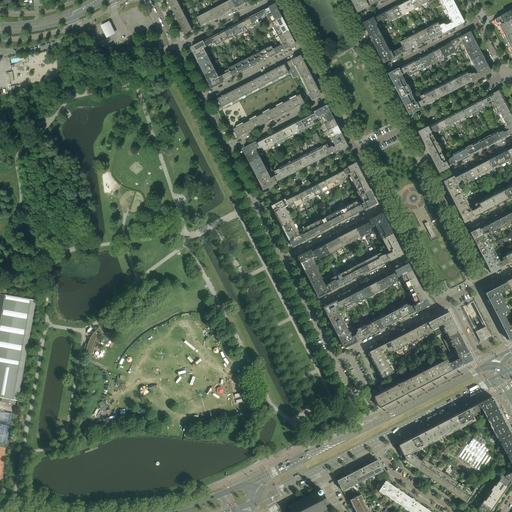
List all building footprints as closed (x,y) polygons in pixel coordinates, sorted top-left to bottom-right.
[(176,0),(166,0),(172,10),(180,6),(176,0)] [(231,0),(229,0),(219,5),(224,13),(235,7),(231,0)] [(364,0),(363,0),(353,5),(357,12),(368,7),(365,1),(366,1),(364,0)] [(409,0),(406,0),(403,2),(408,12),(414,9),(409,0)] [(417,0),(409,0),(414,9),(420,6),(417,0)] [(452,0),(448,0),(441,4),(444,10),(455,4),(452,0)] [(403,2),(396,5),(401,15),(408,12),(403,2)] [(281,18),(274,4),(264,10),(266,15),(270,23),(281,18)] [(455,4),(444,10),(447,15),(458,10),(455,4)] [(219,5),(208,11),(212,19),(224,13),(219,5)] [(396,5),(390,9),(395,18),(401,15),(396,5)] [(180,6),(172,10),(177,22),(186,18),(180,6)] [(390,9),(384,12),(386,16),(387,18),(389,21),(395,18),(390,9)] [(264,10),(254,14),(257,20),(266,15),(264,10)] [(458,10),(447,15),(450,21),(461,16),(458,10)] [(511,10),(494,20),(499,30),(501,29),(509,46),(508,47),(511,55),(511,10)] [(196,17),(200,25),(212,19),(208,11),(196,17)] [(384,12),(373,18),(375,22),(380,20),(383,20),(384,19),(387,18),(386,16),(384,12)] [(259,23),(257,20),(254,14),(248,18),(253,26),(255,29),(258,28),(256,24),(259,23)] [(461,16),(450,21),(451,22),(453,27),(464,21),(461,16)] [(186,18),(177,22),(184,34),(192,30),(186,18)] [(248,18),(242,21),(247,29),(253,26),(248,18)] [(288,31),(281,18),(270,23),(277,36),(288,31)] [(373,18),(362,23),(366,30),(376,24),(375,22),(373,18)] [(109,20),(100,24),(107,37),(116,32),(109,20)] [(242,21),(236,24),(240,32),(247,29),(242,21)] [(442,33),(453,27),(451,22),(447,24),(445,25),(442,24),(438,26),(442,33)] [(437,23),(431,26),(436,36),(442,33),(438,26),(437,23)] [(236,24),(230,27),(234,36),(240,32),(236,24)] [(376,24),(366,30),(369,36),(379,31),(376,24)] [(431,26),(424,29),(430,39),(436,36),(431,26)] [(230,27),(224,30),(228,39),(234,36),(230,27)] [(424,29),(418,32),(423,42),(430,39),(424,29)] [(224,30),(217,34),(222,42),(228,39),(224,30)] [(288,31),(277,36),(281,43),(291,37),(288,31)] [(379,31),(369,36),(373,43),(383,38),(379,31)] [(423,42),(418,32),(412,35),(417,45),(423,42)] [(469,32),(459,37),(461,41),(460,42),(461,42),(461,43),(472,38),(469,32)] [(211,37),(215,44),(216,45),(222,42),(217,34),(211,37)] [(412,35),(406,39),(411,49),(417,45),(412,35)] [(211,37),(202,42),(204,47),(210,44),(211,46),(215,44),(211,37)] [(291,37),(281,43),(281,44),(284,50),(295,44),(291,37)] [(459,37),(450,42),(454,49),(456,48),(456,47),(459,45),(458,44),(460,42),(461,41),(459,37)] [(383,38),(373,43),(376,49),(386,44),(383,38)] [(472,38),(461,43),(464,49),(475,43),(472,38)] [(411,49),(406,39),(399,42),(401,46),(402,47),(405,52),(411,49)] [(202,42),(190,47),(193,53),(203,48),(205,48),(204,47),(202,42)] [(450,42),(444,45),(449,55),(455,51),(454,49),(450,42)] [(475,43),(464,49),(467,55),(478,49),(475,43)] [(281,44),(272,49),(275,54),(284,50),(281,44)] [(386,44),(376,49),(379,56),(390,51),(386,44)] [(444,45),(438,48),(443,58),(449,55),(444,45)] [(271,46),(265,49),(269,58),(275,54),(272,49),(271,46)] [(390,53),(393,58),(405,52),(402,47),(401,46),(399,47),(397,48),(397,50),(390,53)] [(203,48),(193,53),(197,60),(207,55),(203,48)] [(438,48),(432,51),(437,61),(443,58),(438,48)] [(265,49),(259,52),(263,61),(269,58),(265,49)] [(478,49),(467,55),(470,60),(481,54),(478,49)] [(390,51),(379,56),(383,63),(393,58),(390,53),(390,51)] [(432,51),(426,54),(431,64),(437,61),(432,51)] [(259,52),(252,55),(257,64),(263,61),(259,52)] [(426,54),(419,58),(424,67),(431,64),(426,54)] [(481,54),(470,60),(473,66),(484,60),(481,54)] [(207,55),(197,60),(201,67),(210,62),(207,55)] [(252,55),(246,58),(250,67),(257,64),(252,55)] [(307,68),(303,61),(300,55),(299,56),(292,59),(299,72),(307,68)] [(246,58),(240,62),(244,70),(250,67),(246,58)] [(419,58),(413,61),(418,70),(424,67),(419,58)] [(300,75),(299,72),(292,59),(283,64),(284,64),(283,64),(286,70),(288,73),(282,76),(282,77),(290,73),(293,78),(300,75)] [(484,60),(473,66),(475,71),(487,65),(484,60)] [(413,61),(407,64),(412,73),(418,70),(413,61)] [(444,61),(440,64),(441,66),(438,68),(440,70),(448,66),(447,64),(446,64),(444,61)] [(210,62),(201,67),(204,74),(214,69),(210,62)] [(240,62),(234,65),(238,73),(244,70),(240,62)] [(288,73),(286,70),(283,64),(270,71),(274,79),(282,76),(288,73)] [(407,64),(397,69),(400,74),(405,72),(407,72),(407,73),(408,75),(412,73),(407,64)] [(227,68),(228,69),(232,77),(238,73),(234,65),(227,68)] [(487,65),(475,71),(476,72),(477,73),(480,77),(490,72),(487,65)] [(314,82),(310,75),(307,68),(299,72),(300,75),(306,86),(314,82)] [(214,69),(204,74),(208,81),(218,76),(214,69)] [(232,77),(228,69),(224,71),(225,73),(223,74),(221,71),(218,73),(220,76),(222,82),(232,77)] [(397,69),(392,72),(392,71),(388,73),(390,77),(392,81),(402,76),(400,74),(397,69)] [(5,72),(6,81),(14,80),(14,71),(5,72)] [(270,71),(257,78),(261,86),(274,79),(270,71)] [(465,72),(459,75),(465,85),(471,82),(467,74),(465,72)] [(469,73),(467,74),(471,82),(480,77),(477,73),(476,72),(473,74),(473,72),(470,74),(469,73)] [(218,76),(208,81),(211,87),(222,82),(220,76),(219,75),(218,76)] [(465,85),(459,75),(453,78),(459,88),(465,85)] [(402,76),(392,81),(396,89),(406,84),(402,76)] [(257,78),(243,85),(248,93),(261,86),(257,78)] [(459,88),(453,78),(447,81),(453,91),(459,88)] [(453,91),(447,81),(441,84),(446,94),(453,91)] [(321,95),(318,89),(314,82),(306,86),(309,93),(308,94),(311,100),(321,95)] [(407,84),(406,84),(396,89),(401,97),(410,93),(411,92),(407,84)] [(446,94),(441,84),(435,87),(440,98),(446,94)] [(243,85),(230,92),(234,100),(248,93),(243,85)] [(440,98),(435,87),(429,91),(434,101),(440,98)] [(434,101),(429,91),(423,94),(428,104),(434,101)] [(500,91),(498,91),(489,95),(491,100),(490,100),(491,102),(502,96),(500,91)] [(230,92),(217,99),(221,107),(234,100),(230,92)] [(410,93),(401,97),(405,105),(414,100),(410,93)] [(299,94),(286,101),(290,110),(304,103),(299,94)] [(419,96),(420,97),(420,99),(420,100),(415,103),(418,109),(428,104),(423,94),(419,96)] [(489,95),(480,100),(483,106),(487,104),(488,101),(490,100),(491,100),(489,95)] [(502,96),(491,102),(494,107),(505,102),(502,96)] [(414,100),(405,105),(407,110),(406,110),(409,114),(413,112),(418,109),(415,103),(414,100)] [(480,100),(474,103),(478,111),(484,108),(483,106),(480,100)] [(286,101),(272,108),(277,117),(290,110),(286,101)] [(505,102),(494,107),(497,113),(508,107),(505,102)] [(474,103),(467,106),(472,114),(478,111),(474,103)] [(325,106),(314,112),(317,118),(319,117),(319,116),(329,111),(327,107),(325,106)] [(467,106),(461,109),(465,118),(472,114),(467,106)] [(72,115),(70,113),(73,110),(71,112),(65,107),(61,111),(68,116),(65,120),(67,118),(69,119),(72,115)] [(508,107),(497,113),(500,118),(511,112),(508,107)] [(272,108),(259,115),(264,124),(277,117),(272,108)] [(461,109),(455,113),(459,121),(465,118),(461,109)] [(329,111),(319,116),(319,117),(323,123),(333,118),(329,111)] [(315,119),(317,118),(314,112),(306,116),(311,126),(315,124),(314,121),(316,120),(315,119)] [(511,114),(511,112),(500,118),(502,123),(511,118),(511,114)] [(455,113),(448,116),(453,124),(459,121),(455,113)] [(259,115),(246,122),(250,131),(264,124),(259,115)] [(306,116),(300,119),(305,129),(311,126),(306,116)] [(448,116),(442,119),(446,128),(453,124),(448,116)] [(333,118),(323,123),(326,131),(336,125),(333,118)] [(511,118),(502,123),(505,129),(511,125),(511,118)] [(300,119),(294,122),(299,132),(305,129),(300,119)] [(442,119),(436,123),(439,129),(440,131),(446,128),(442,119)] [(246,122),(232,129),(237,137),(250,131),(246,122)] [(294,122),(287,126),(292,135),(299,132),(294,122)] [(436,123),(427,127),(429,132),(430,132),(432,130),(435,131),(439,129),(436,123)] [(336,125),(326,131),(330,138),(340,133),(336,125)] [(287,126),(281,129),(286,139),(292,135),(287,126)] [(427,127),(419,131),(418,132),(422,139),(431,134),(430,132),(429,132),(427,127)] [(281,129),(275,132),(280,142),(286,139),(281,129)] [(501,131),(497,133),(500,140),(509,135),(507,130),(506,130),(504,131),(501,131)] [(496,131),(490,134),(494,143),(500,140),(497,133),(496,131)] [(275,132),(269,135),(274,145),(280,142),(275,132)] [(312,135),(314,140),(320,138),(317,132),(312,135)] [(340,133),(330,138),(334,145),(344,140),(340,133)] [(431,134),(422,139),(426,147),(436,142),(432,134),(431,134)] [(490,134),(483,137),(488,146),(494,143),(490,134)] [(269,135),(263,138),(268,148),(274,145),(269,135)] [(483,137),(477,141),(481,150),(488,146),(483,137)] [(263,138),(254,143),(258,149),(261,147),(263,151),(268,148),(263,138)] [(334,145),(332,146),(335,152),(346,146),(346,144),(344,140),(334,145)] [(477,141),(471,144),(475,153),(481,150),(477,141)] [(436,142),(426,147),(430,155),(440,150),(441,150),(436,142)] [(254,143),(243,149),(246,154),(255,149),(256,150),(258,149),(254,143)] [(326,144),(319,148),(324,157),(335,152),(332,146),(328,148),(326,144)] [(471,144),(464,147),(469,156),(475,153),(471,144)] [(464,147),(458,150),(463,159),(469,156),(464,147)] [(324,157),(319,148),(315,149),(321,159),(324,157)] [(255,149),(246,154),(249,162),(259,157),(256,150),(255,149)] [(315,149),(309,153),(314,163),(321,159),(315,149)] [(440,150),(430,155),(435,163),(444,159),(444,158),(440,150)] [(452,154),(453,155),(456,163),(463,159),(458,150),(452,154)] [(507,150),(500,153),(505,163),(511,159),(511,157),(510,157),(507,150)] [(309,153),(303,156),(308,166),(314,163),(309,153)] [(500,153),(494,156),(499,166),(505,163),(500,153)] [(448,160),(445,162),(448,167),(456,163),(453,155),(449,157),(448,160)] [(303,156),(297,159),(302,169),(308,166),(303,156)] [(494,156),(488,160),(493,169),(499,166),(494,156)] [(259,157),(249,162),(253,169),(263,164),(259,157)] [(297,159),(291,162),(296,172),(302,169),(297,159)] [(444,159),(435,163),(439,171),(448,167),(445,162),(444,159)] [(488,160),(481,163),(486,173),(493,169),(488,160)] [(291,162),(284,165),(290,175),(296,172),(291,162)] [(481,163),(475,166),(480,176),(486,173),(481,163)] [(263,164),(253,169),(257,176),(266,171),(263,164)] [(355,164),(344,170),(347,176),(349,175),(359,169),(357,165),(355,164)] [(284,165),(278,169),(283,178),(290,175),(284,165)] [(475,166),(469,169),(474,179),(480,176),(475,166)] [(276,175),(272,177),(275,183),(283,178),(278,169),(274,171),(276,175)] [(349,175),(353,182),(363,177),(359,169),(349,175)] [(469,169),(463,172),(468,182),(474,179),(469,169)] [(344,170),(337,173),(342,183),(346,181),(345,180),(347,179),(347,177),(347,176),(344,170)] [(266,171),(257,176),(260,183),(270,178),(266,171)] [(463,172),(454,177),(456,183),(457,183),(461,180),(463,181),(463,182),(464,184),(468,182),(463,172)] [(337,173),(330,177),(336,187),(342,183),(337,173)] [(270,178),(260,183),(263,189),(275,183),(272,177),(270,178)] [(330,177),(324,180),(329,190),(336,187),(330,177)] [(363,177),(353,182),(356,189),(366,184),(363,177)] [(454,177),(445,181),(444,182),(448,190),(458,185),(457,183),(456,183),(454,177)] [(324,180),(317,183),(322,193),(329,190),(324,180)] [(317,183),(311,187),(316,197),(322,193),(317,183)] [(366,184),(356,189),(360,196),(370,191),(366,184)] [(458,185),(448,190),(452,198),(462,193),(458,185)] [(511,197),(511,191),(510,186),(503,189),(509,200),(511,197)] [(311,187),(304,190),(309,200),(316,197),(311,187)] [(503,189),(497,193),(502,203),(509,200),(503,189)] [(304,190),(298,193),(303,204),(309,200),(304,190)] [(370,191),(360,196),(363,202),(364,203),(374,198),(370,191)] [(298,193),(291,197),(296,207),(303,204),(298,193)] [(463,193),(462,193),(452,198),(456,206),(466,201),(467,200),(463,193)] [(502,203),(497,193),(491,196),(496,206),(502,203)] [(491,196),(485,199),(490,209),(496,206),(491,196)] [(296,207),(291,197),(284,200),(288,207),(288,208),(290,208),(292,211),(296,210),(295,208),(296,207)] [(364,203),(363,202),(361,204),(364,210),(375,204),(376,202),(374,198),(364,203)] [(485,199),(479,202),(484,212),(490,209),(485,199)] [(284,200),(272,207),(276,213),(285,208),(286,208),(288,207),(284,200)] [(466,201),(456,206),(461,214),(470,209),(466,201)] [(356,202),(353,204),(358,213),(364,210),(361,204),(360,203),(359,202),(357,203),(356,202)] [(476,207),(476,209),(471,211),(474,217),(484,212),(479,202),(475,204),(476,207)] [(353,204),(346,207),(351,217),(358,213),(353,204)] [(346,207),(339,210),(344,220),(351,217),(346,207)] [(285,208),(276,213),(279,220),(289,215),(286,208),(285,208)] [(470,209),(461,214),(465,222),(474,217),(471,211),(470,209)] [(339,210),(333,214),(338,223),(344,220),(339,210)] [(433,212),(412,223),(479,349),(499,340),(433,212)] [(333,214),(327,217),(331,227),(338,223),(333,214)] [(511,221),(508,214),(502,217),(506,225),(511,221)] [(289,215),(279,220),(283,227),(293,222),(289,215)] [(381,215),(370,221),(373,226),(375,225),(376,225),(385,220),(383,215),(381,215)] [(327,217),(320,221),(325,230),(331,227),(327,217)] [(502,217),(495,220),(500,228),(506,225),(502,217)] [(385,220),(376,225),(379,232),(389,227),(385,220)] [(495,220),(489,223),(493,230),(494,231),(500,228),(495,220)] [(320,221),(313,224),(318,233),(325,230),(320,221)] [(370,221),(362,225),(367,235),(370,233),(369,231),(371,231),(370,229),(373,227),(373,226),(370,221)] [(293,222),(283,227),(286,234),(296,229),(293,222)] [(489,223),(479,228),(481,233),(484,231),(485,231),(488,230),(489,232),(493,230),(489,223)] [(313,224),(307,227),(312,237),(318,233),(313,224)] [(362,225),(356,228),(361,238),(367,235),(362,225)] [(301,233),(302,234),(305,240),(312,237),(307,227),(303,229),(304,231),(302,232),(301,233)] [(389,227),(379,232),(383,239),(392,234),(389,227)] [(356,228),(349,231),(355,241),(361,238),(356,228)] [(479,228),(472,232),(470,233),(474,239),(484,234),(486,233),(485,231),(484,231),(481,233),(479,228)] [(296,229),(286,234),(290,241),(300,236),(300,235),(296,229)] [(349,231),(343,234),(348,244),(355,241),(349,231)] [(300,236),(290,241),(293,247),(305,240),(302,234),(300,235),(300,236)] [(343,234),(337,237),(342,247),(348,244),(343,234)] [(392,234),(383,239),(386,246),(396,241),(392,234)] [(484,234),(474,239),(476,245),(487,239),(488,239),(487,237),(486,237),(484,234)] [(337,237),(331,241),(336,251),(342,247),(337,237)] [(487,239),(476,245),(479,250),(490,245),(491,244),(490,242),(489,243),(487,239)] [(331,241),(325,244),(329,254),(336,251),(331,241)] [(396,241),(386,246),(390,253),(400,248),(396,241)] [(325,244),(318,247),(323,257),(329,254),(325,244)] [(490,245),(479,250),(482,255),(493,250),(494,249),(493,247),(492,248),(490,245)] [(318,247),(310,251),(313,257),(314,258),(317,256),(318,258),(320,257),(320,259),(323,257),(318,247)] [(400,248),(390,253),(387,254),(391,260),(401,255),(402,255),(403,254),(402,253),(400,248)] [(493,250),(482,255),(485,261),(495,256),(497,255),(495,253),(494,254),(493,252),(494,252),(493,250)] [(310,251),(298,257),(302,263),(311,258),(311,259),(313,257),(310,251)] [(381,253),(378,254),(383,265),(391,260),(387,254),(387,253),(384,255),(383,253),(381,254),(381,253)] [(383,265),(378,254),(371,258),(376,268),(383,265)] [(495,256),(485,261),(488,266),(499,260),(498,258),(497,259),(495,256)] [(504,260),(502,261),(500,262),(497,264),(499,269),(510,263),(506,256),(503,258),(503,259),(504,260)] [(311,258),(302,263),(305,270),(315,265),(311,259),(311,258)] [(371,258),(365,261),(370,271),(376,268),(371,258)] [(499,260),(488,266),(490,272),(492,272),(499,269),(497,264),(500,262),(499,260)] [(370,271),(365,261),(358,265),(364,274),(370,271)] [(315,265),(305,270),(309,277),(318,272),(315,265)] [(358,265),(352,268),(358,277),(364,274),(358,265)] [(407,265),(396,271),(399,277),(401,276),(411,271),(409,266),(407,265)] [(352,268),(346,271),(351,281),(358,277),(352,268)] [(346,271),(340,274),(345,284),(351,281),(346,271)] [(396,271),(388,275),(393,285),(396,283),(395,282),(397,281),(397,280),(398,279),(398,278),(399,277),(396,271)] [(411,271),(401,276),(405,283),(415,278),(411,271)] [(318,272),(309,277),(312,285),(322,280),(318,272)] [(345,284),(340,274),(334,277),(339,287),(345,284)] [(388,275),(382,278),(387,288),(393,285),(388,275)] [(327,285),(328,285),(331,291),(339,287),(334,277),(331,279),(332,280),(330,281),(331,283),(327,285)] [(382,278),(376,281),(381,291),(387,288),(382,278)] [(415,278),(405,283),(409,290),(418,285),(415,278)] [(322,280),(312,285),(316,292),(326,287),(325,286),(322,280)] [(376,281),(369,285),(374,295),(381,291),(376,281)] [(488,299),(500,293),(510,289),(506,282),(485,293),(486,294),(485,295),(488,299)] [(326,287),(316,292),(319,297),(331,291),(328,285),(325,286),(326,287)] [(369,285),(363,288),(368,298),(374,295),(369,285)] [(418,285),(409,290),(412,297),(422,292),(418,285)] [(363,288),(356,291),(362,301),(368,298),(363,288)] [(356,291),(350,295),(355,305),(362,301),(356,291)] [(422,292),(412,297),(416,304),(426,299),(422,292)] [(500,293),(488,299),(491,306),(503,300),(500,293)] [(36,300),(1,294),(0,298),(0,397),(2,398),(1,402),(15,405),(16,400),(18,401),(25,362),(36,300)] [(350,295),(344,298),(349,308),(355,305),(350,295)] [(344,298),(336,302),(339,308),(341,307),(342,308),(343,307),(344,308),(346,307),(347,309),(349,308),(344,298)] [(426,299),(416,304),(416,305),(414,306),(417,311),(428,306),(428,304),(426,299)] [(503,300),(491,306),(494,312),(506,306),(503,300)] [(336,302),(324,308),(328,314),(337,309),(339,308),(336,302)] [(407,304),(404,305),(409,315),(417,311),(414,306),(414,305),(412,306),(412,305),(410,306),(409,304),(408,305),(407,304)] [(409,315),(404,305),(398,308),(403,318),(409,315)] [(506,306),(494,312),(497,318),(504,315),(510,312),(506,306)] [(403,318),(398,308),(392,312),(397,321),(403,318)] [(337,309),(328,314),(331,321),(341,316),(337,309)] [(397,321),(392,312),(385,315),(390,325),(397,321)] [(448,312),(439,317),(442,323),(452,318),(450,315),(449,315),(448,312)] [(385,315),(378,318),(383,328),(390,325),(385,315)] [(504,315),(497,318),(504,330),(507,328),(507,326),(509,325),(504,315)] [(341,316),(331,321),(335,328),(344,323),(341,316)] [(439,317),(429,321),(428,322),(432,331),(434,330),(437,337),(444,333),(443,331),(440,325),(443,324),(442,323),(439,317)] [(383,328),(378,318),(372,322),(377,331),(383,328)] [(452,318),(442,323),(443,324),(440,325),(443,331),(456,325),(452,318)] [(372,322),(366,325),(371,334),(377,331),(372,322)] [(428,322),(422,325),(427,335),(433,332),(432,331),(428,322)] [(344,323),(335,328),(338,335),(348,330),(344,323)] [(366,325),(360,328),(365,338),(371,334),(366,325)] [(422,325),(415,329),(420,338),(427,335),(422,325)] [(456,325),(443,331),(444,333),(445,335),(447,338),(448,337),(459,331),(456,325)] [(356,335),(354,336),(357,342),(365,338),(360,328),(357,329),(358,331),(356,332),(357,333),(355,334),(356,335)] [(91,338),(96,341),(99,337),(103,333),(98,329),(94,333),(91,338)] [(415,329),(409,332),(414,342),(420,338),(415,329)] [(348,330),(338,335),(342,342),(352,337),(348,330)] [(459,331),(448,337),(447,338),(443,340),(445,343),(446,342),(446,343),(447,342),(449,342),(450,344),(463,338),(459,331)] [(409,332),(403,335),(408,345),(414,342),(409,332)] [(403,335),(397,338),(402,348),(408,345),(403,335)] [(352,337),(342,342),(345,348),(357,342),(354,336),(352,337)] [(96,341),(91,338),(88,344),(86,351),(92,351),(93,346),(96,341)] [(391,341),(395,350),(396,351),(402,348),(397,338),(391,341)] [(450,344),(449,345),(447,346),(448,348),(450,348),(451,347),(452,349),(451,350),(449,351),(450,353),(466,345),(463,338),(450,344)] [(391,341),(380,347),(382,351),(383,351),(387,349),(388,352),(392,350),(393,351),(395,350),(391,341)] [(466,345),(450,353),(449,353),(450,354),(453,360),(459,357),(469,351),(466,345)] [(380,347),(370,352),(373,359),(384,353),(383,351),(382,351),(380,347)] [(469,351),(459,357),(464,365),(473,361),(473,359),(469,351)] [(384,353),(373,359),(376,365),(387,359),(384,353)] [(450,354),(449,353),(445,355),(447,358),(453,371),(464,365),(459,357),(453,360),(450,354)] [(453,371),(447,358),(440,361),(447,374),(453,371)] [(387,359),(376,365),(380,371),(391,366),(387,359)] [(447,374),(440,361),(435,364),(441,377),(447,374)] [(441,377),(435,364),(428,368),(435,380),(441,377)] [(394,372),(391,366),(380,371),(383,378),(394,372)] [(435,380),(428,368),(422,371),(429,383),(435,380)] [(429,383),(422,371),(416,374),(423,387),(429,383)] [(423,387),(416,374),(410,377),(417,390),(423,387)] [(417,390),(410,377),(404,380),(411,393),(417,390)] [(411,393),(404,380),(398,383),(405,396),(411,393)] [(405,396),(398,383),(392,386),(399,399),(405,396)] [(399,399),(392,386),(386,389),(393,402),(399,399)] [(393,402),(386,389),(380,393),(387,405),(393,402)] [(387,405),(380,393),(375,395),(375,396),(374,397),(380,408),(381,407),(381,408),(387,405)] [(491,396),(481,402),(482,406),(482,407),(480,408),(481,410),(483,409),(496,402),(493,397),(491,396)] [(479,417),(477,415),(476,413),(479,411),(478,409),(480,408),(482,407),(482,406),(481,402),(469,408),(473,417),(475,420),(479,417)] [(496,402),(483,409),(486,415),(499,408),(496,402)] [(469,408),(463,411),(469,424),(475,420),(473,417),(469,408)] [(499,408),(486,415),(489,421),(502,415),(499,408)] [(463,411),(456,415),(463,427),(469,424),(463,411)] [(456,415),(450,418),(456,430),(463,427),(456,415)] [(502,415),(489,421),(493,427),(505,421),(502,415)] [(450,418),(443,421),(450,434),(456,430),(450,418)] [(443,421),(437,425),(443,437),(450,434),(443,421)] [(505,421),(493,427),(496,434),(508,427),(505,421)] [(437,425),(430,428),(437,440),(443,437),(437,425)] [(508,427),(496,434),(499,440),(511,433),(508,427)] [(430,428),(424,431),(431,444),(437,440),(430,428)] [(424,431),(417,434),(424,447),(431,444),(424,431)] [(511,434),(511,433),(499,440),(502,446),(511,440),(511,434)] [(417,434),(411,438),(418,450),(424,447),(417,434)] [(465,461),(476,468),(489,450),(483,446),(486,443),(475,435),(463,454),(468,457),(465,461)] [(411,438),(405,441),(411,452),(412,452),(412,453),(418,450),(411,438)] [(511,440),(502,446),(505,452),(511,448),(511,440)] [(405,441),(399,444),(400,445),(399,445),(405,457),(411,454),(411,452),(405,441)] [(442,457),(450,452),(447,448),(438,453),(439,455),(442,457)] [(411,456),(411,454),(405,457),(407,461),(417,468),(421,462),(413,456),(411,456)] [(423,459),(421,462),(417,468),(421,470),(420,471),(424,473),(430,464),(423,459)] [(383,471),(378,460),(369,464),(375,474),(377,473),(378,474),(383,471)] [(369,464),(361,469),(354,472),(359,483),(375,474),(369,464)] [(430,464),(424,473),(427,475),(431,477),(437,468),(430,464)] [(437,468),(431,477),(435,480),(434,480),(438,483),(444,473),(437,468)] [(354,472),(344,477),(337,481),(343,491),(359,483),(354,472)] [(444,473),(438,483),(441,485),(442,485),(445,487),(451,478),(444,473)] [(511,482),(505,475),(502,474),(501,476),(502,477),(499,481),(508,488),(510,484),(511,482)] [(451,478),(445,487),(449,489),(448,490),(452,492),(458,483),(451,478)] [(394,486),(387,481),(386,481),(379,491),(384,495),(385,494),(387,496),(394,486)] [(508,488),(499,481),(496,485),(495,485),(493,488),(503,494),(505,490),(506,491),(508,488)] [(458,483),(452,492),(455,495),(456,494),(459,497),(466,488),(458,483)] [(408,496),(400,490),(394,486),(387,496),(402,506),(408,496)] [(466,488),(459,497),(463,499),(462,500),(465,502),(466,501),(466,502),(473,492),(466,488)] [(503,494),(493,488),(491,490),(492,491),(489,496),(498,502),(500,499),(500,498),(503,494)] [(321,511),(323,511),(327,509),(328,509),(326,505),(329,504),(323,492),(321,489),(318,491),(318,490),(317,490),(318,491),(314,493),(314,492),(309,495),(305,497),(300,499),(300,500),(296,502),(296,501),(296,502),(292,504),(292,503),(291,504),(292,504),(288,506),(287,506),(290,511),(288,511),(287,511),(321,511)] [(350,500),(350,501),(356,511),(372,511),(368,508),(363,500),(364,500),(361,494),(350,500)] [(419,511),(423,506),(415,501),(408,496),(402,506),(411,511),(419,511)] [(496,506),(498,502),(489,496),(485,501),(484,500),(483,502),(492,509),(495,505),(496,506)] [(490,511),(492,509),(483,502),(477,510),(480,511),(490,511)]
